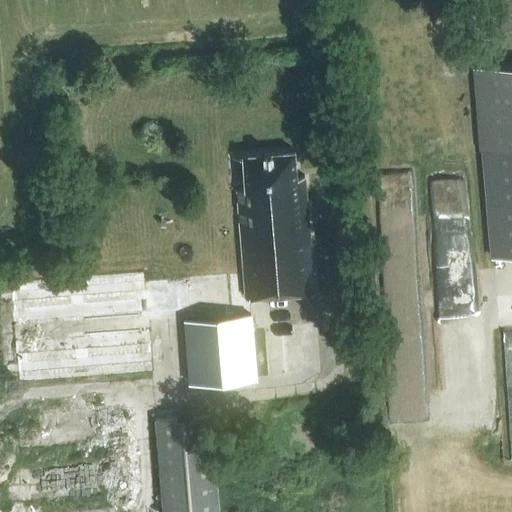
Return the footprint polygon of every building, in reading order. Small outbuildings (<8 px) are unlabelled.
[(511,61),(477,64),(493,256),(511,254),(511,61)] [(296,149),(244,153),(246,188),(238,188),(246,297),(315,291),(306,175),(298,175),(296,149)] [(383,174),(384,192),(413,191),(412,172),(383,174)] [(152,371),(148,317),(159,316),(159,311),(180,309),(178,278),(145,281),(144,272),(12,282),(20,381),(152,371)] [(251,313),(185,317),(190,381),(256,376),(251,313)] [(278,461),(325,462),(326,408),(279,407),(278,461)] [(164,511),(220,511),(212,414),(156,418),(164,511)]
